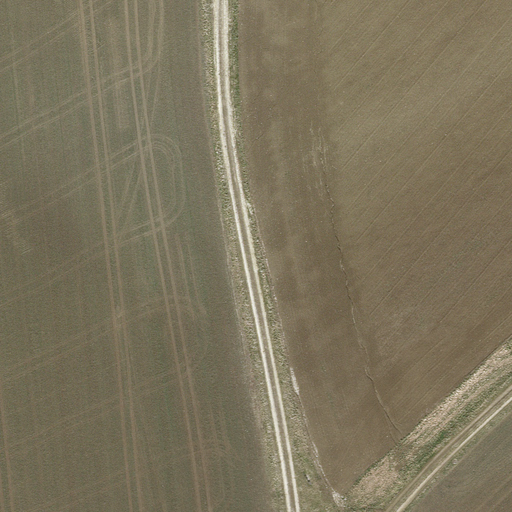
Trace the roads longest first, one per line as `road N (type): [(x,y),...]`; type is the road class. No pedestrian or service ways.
road 1 (track): [(296,511),(234,140),(231,0)]
road 2 (track): [(511,396),(433,468),(402,511)]
